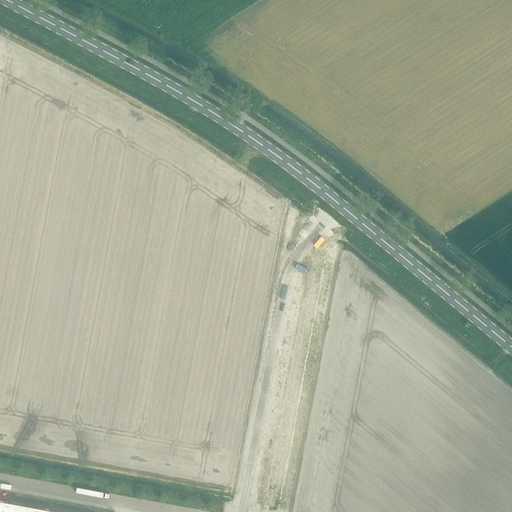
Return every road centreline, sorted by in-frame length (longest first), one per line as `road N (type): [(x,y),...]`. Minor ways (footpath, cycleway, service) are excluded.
road 1 (primary): [(511,348),(223,119),(6,0)]
road 2 (residential): [(174,511),(0,479)]
